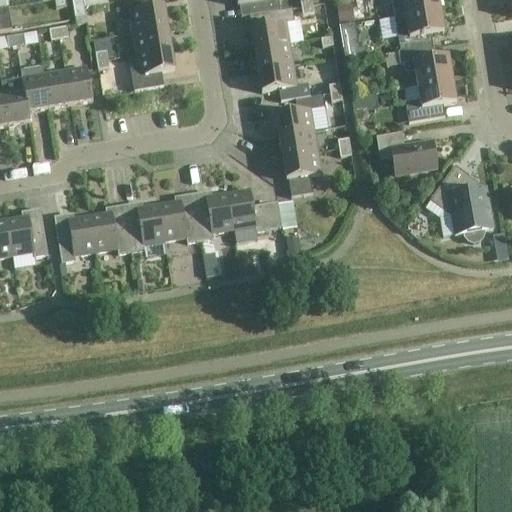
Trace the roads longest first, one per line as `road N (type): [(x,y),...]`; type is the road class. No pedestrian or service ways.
road 1 (secondary): [(0,430),(511,348)]
road 2 (residential): [(0,184),(60,173),(73,156),(203,135),(215,120),(195,0)]
road 3 (residential): [(478,0),(498,114),(511,129)]
